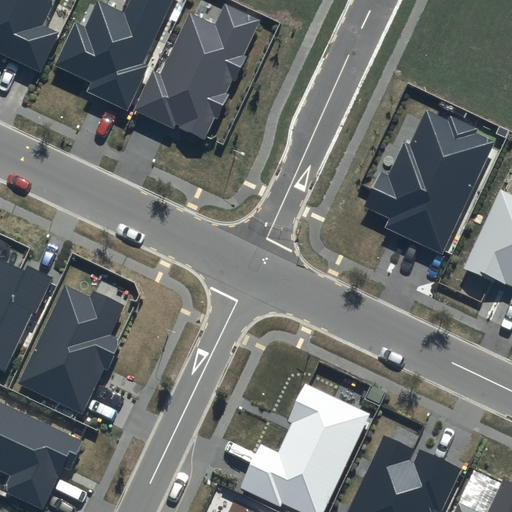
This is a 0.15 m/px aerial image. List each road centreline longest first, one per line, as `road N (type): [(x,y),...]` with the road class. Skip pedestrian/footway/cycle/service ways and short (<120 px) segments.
road 1 (residential): [(250,274),(377,0)]
road 2 (residential): [(250,274),(511,393)]
road 3 (residential): [(0,156),(250,274)]
road 4 (residential): [(137,511),(250,274)]
